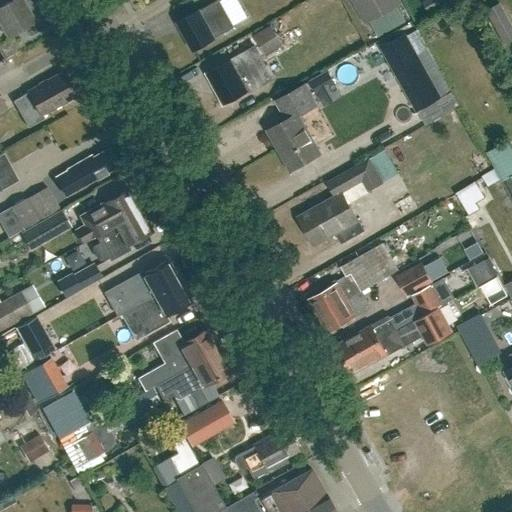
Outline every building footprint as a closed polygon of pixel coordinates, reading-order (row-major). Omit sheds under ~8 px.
[(22,0),(7,0),(0,4),(0,23),(7,36),(34,21),(22,0)] [(214,38),(214,37),(234,26),(219,0),(218,0),(199,11),(199,10),(179,21),(194,49),(214,38)] [(407,24),(397,7),(403,3),(401,0),(351,0),(365,24),(371,21),(381,39),(407,24)] [(485,10),(503,43),(511,37),(511,25),(499,2),(485,10)] [(270,25),(253,35),(266,57),(283,46),(270,25)] [(405,34),(382,48),(417,111),(441,98),(405,34)] [(223,105),(249,91),(250,91),(273,79),(255,47),(206,74),(223,105)] [(42,113),(75,95),(70,86),(72,80),(66,79),(62,70),(27,90),(28,91),(12,99),(27,126),(44,117),(42,113)] [(328,70),(309,81),(324,107),(342,96),(328,70)] [(267,130),(290,170),(321,152),(299,115),(317,105),(305,83),(277,99),(288,118),(267,130)] [(511,149),(507,141),(486,152),(501,180),(504,179),(511,193),(511,149)] [(76,164),(54,176),(64,193),(114,165),(105,148),(91,156),(90,154),(75,162),(76,164)] [(361,177),(363,180),(368,190),(383,182),(378,172),(370,158),(328,182),(336,196),(299,216),(314,244),(336,232),(342,241),(363,229),(358,220),(340,188),(361,177)] [(474,182),(454,194),(467,216),(478,209),(474,203),(483,197),(474,182)] [(59,207),(47,186),(11,206),(23,228),(59,207)] [(129,189),(103,204),(103,203),(80,216),(85,224),(75,229),(82,243),(96,235),(140,210),(129,189)] [(43,241),(70,226),(61,209),(34,225),(43,241)] [(110,260),(115,257),(130,249),(127,244),(152,231),(140,210),(96,235),(103,249),(104,249),(110,260)] [(477,241),(463,249),(469,259),(483,251),(477,241)] [(347,276),(336,282),(335,280),(323,287),(324,290),(310,298),(319,314),(362,290),(398,269),(383,242),(341,266),(347,276)] [(135,305),(179,280),(168,259),(143,273),(142,271),(116,286),(129,309),(135,305)] [(476,286),(493,276),(484,259),(467,269),(476,286)] [(406,295),(433,281),(423,262),(396,276),(406,295)] [(64,296),(79,288),(101,276),(94,265),(74,277),(71,272),(56,280),(64,296)] [(412,321),(433,309),(455,298),(444,278),(412,295),(417,304),(390,319),(388,314),(335,344),(344,359),(412,321)] [(166,314),(191,300),(179,280),(135,305),(129,309),(121,313),(121,314),(135,340),(169,321),(166,314)] [(319,314),(328,330),(342,322),(344,326),(356,318),(354,315),(371,306),(362,290),(319,314)] [(0,330),(30,314),(18,292),(0,301),(0,330)] [(344,359),(351,373),(386,353),(387,355),(420,336),(424,343),(446,331),(433,309),(412,321),(344,359)] [(458,327),(478,362),(494,353),(487,340),(491,338),(479,316),(458,327)] [(144,390),(155,385),(192,364),(219,350),(207,328),(183,342),(176,329),(152,342),(164,363),(148,372),(138,378),(144,390)] [(1,351),(11,370),(28,360),(18,342),(1,351)] [(204,385),(230,370),(219,350),(192,364),(155,385),(162,399),(172,393),(174,397),(179,399),(204,385)] [(21,373),(38,402),(67,386),(50,356),(21,373)] [(115,409),(122,422),(158,400),(151,388),(115,409)] [(221,400),(179,424),(191,445),(233,421),(221,400)] [(175,425),(163,432),(175,454),(165,460),(176,480),(193,511),(335,511),(311,468),(259,498),(254,490),(225,507),(201,463),(198,465),(175,425)] [(105,427),(98,427),(75,439),(87,461),(110,449),(113,443),(113,436),(110,431),(105,427)] [(239,471),(243,472),(248,470),(253,479),(272,468),(272,470),(287,462),(285,458),(299,451),(287,429),(277,434),(276,432),(252,445),(253,447),(235,457),(234,461),(239,471)] [(29,462),(49,450),(39,434),(19,445),(29,462)] [(77,476),(68,481),(74,491),(83,487),(77,476)] [(105,509),(116,503),(109,492),(98,498),(105,509)] [(70,511),(90,511),(91,504),(70,503),(70,511)]
